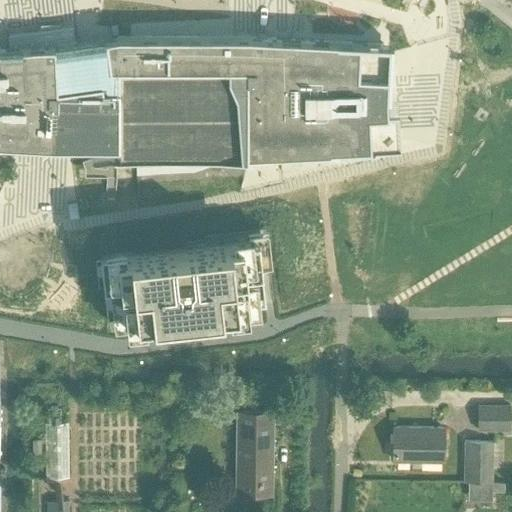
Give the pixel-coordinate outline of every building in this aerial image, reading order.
[(0,144),(25,146),(38,146),(52,147),(59,147),(106,147),(115,147),(115,159),(117,159),(117,160),(134,160),(134,159),(135,159),(136,173),(193,170),(224,159),(249,159),(249,158),(248,158),(248,155),(261,155),(275,154),(337,151),(354,148),(360,148),(384,147),(382,112),(392,112),(390,69),(380,69),(381,44),(360,42),(354,42),(246,35),(117,34),(70,41),(69,25),(60,26),(60,28),(39,30),(8,34),(8,45),(0,45),(0,144)] [(68,218),(78,217),(76,202),(66,203),(68,218)] [(115,254),(99,255),(100,259),(103,285),(103,286),(103,289),(107,321),(113,320),(123,319),(132,318),(133,318),(148,316),(175,313),(176,313),(175,305),(195,303),(196,311),(224,308),(224,307),(238,306),(239,306),(240,306),(249,305),(259,304),(264,303),(265,303),(261,272),(260,263),(258,238),(249,239),(218,242),(186,246),(138,251),(120,253),(115,254)] [(478,404),(478,429),(510,429),(509,404),(478,404)] [(242,493),(271,493),(272,479),(268,479),(268,470),(272,470),(272,411),(241,411),(241,422),(236,422),(236,469),(242,469),(242,493)] [(68,423),(60,423),(45,423),(45,478),(68,478),(68,423)] [(393,459),(412,460),(412,458),(419,458),(419,460),(442,460),(443,427),(393,426),(393,459)] [(464,480),(492,480),(492,440),(464,440),(464,480)] [(46,511),(68,511),(68,499),(46,500),(46,511)]
